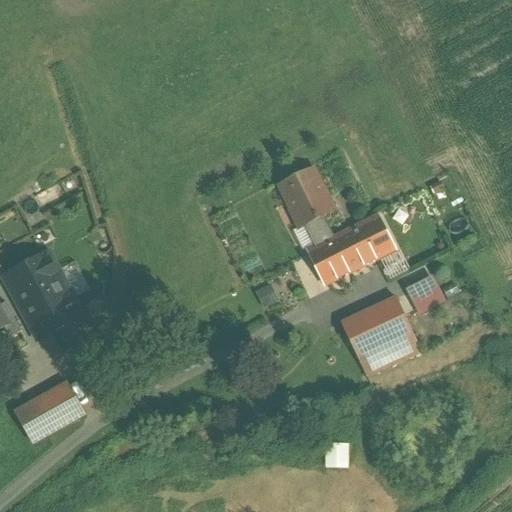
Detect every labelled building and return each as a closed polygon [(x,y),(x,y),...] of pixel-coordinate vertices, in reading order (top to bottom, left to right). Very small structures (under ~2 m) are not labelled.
[(320,162),(286,178),(308,223),(342,207),(320,162)] [(384,210),(320,241),(335,273),(399,242),(384,210)] [(104,264),(85,229),(61,242),(80,278),(104,264)] [(49,256),(7,279),(17,299),(35,330),(41,341),(83,318),(49,256)] [(401,286),(348,314),(375,367),(428,339),(401,286)] [(253,295),(261,309),(275,301),(266,287),(253,295)] [(0,332),(9,328),(16,341),(35,330),(17,299),(0,308),(0,332)] [(69,385),(17,415),(33,444),(86,415),(69,385)] [(321,444),(321,470),(345,470),(345,444),(321,444)]
